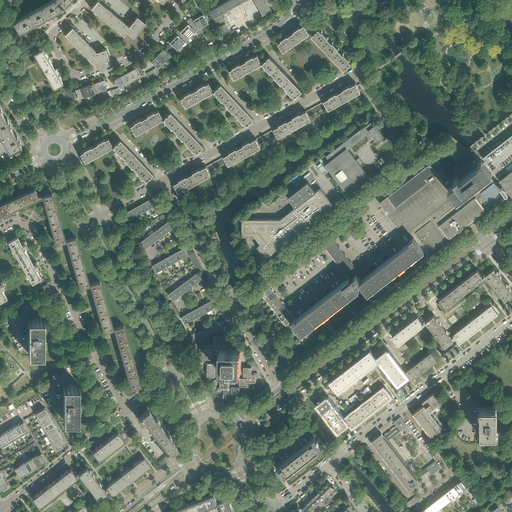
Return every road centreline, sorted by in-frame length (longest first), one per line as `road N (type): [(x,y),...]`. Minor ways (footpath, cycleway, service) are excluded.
road 1 (residential): [(162,179),(353,72),(363,74),(410,161)]
road 2 (residential): [(245,435),(488,244)]
road 3 (residential): [(479,233),(278,389)]
road 4 (residential): [(127,411),(35,234),(13,222),(0,230)]
road 5 (residential): [(87,131),(288,19)]
road 6 (residential): [(230,300),(410,161)]
road 7 (residential): [(51,37),(77,76),(141,53),(179,0)]
road 8 (tertiary): [(88,222),(172,374)]
road 9 (tertiary): [(182,366),(99,216)]
road 10 (residential): [(0,506),(127,411)]
road 11 (residential): [(409,504),(452,472),(401,406)]
road 12 (residential): [(410,161),(441,138),(473,158),(511,127)]
